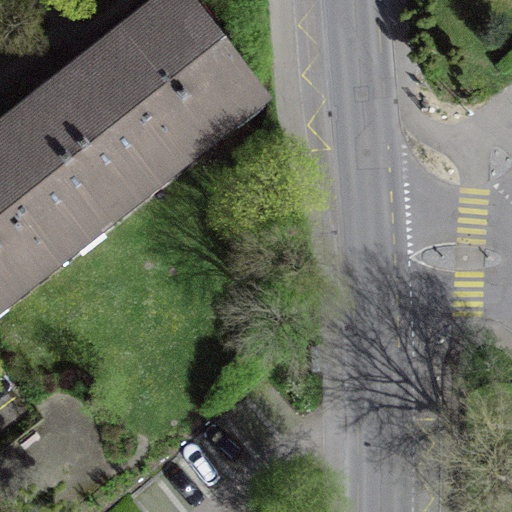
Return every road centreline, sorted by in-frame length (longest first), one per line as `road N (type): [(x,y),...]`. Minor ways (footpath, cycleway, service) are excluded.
road 1 (tertiary): [(381,254),(379,511)]
road 2 (tertiary): [(354,0),(381,254)]
road 3 (tertiary): [(511,261),(381,254)]
